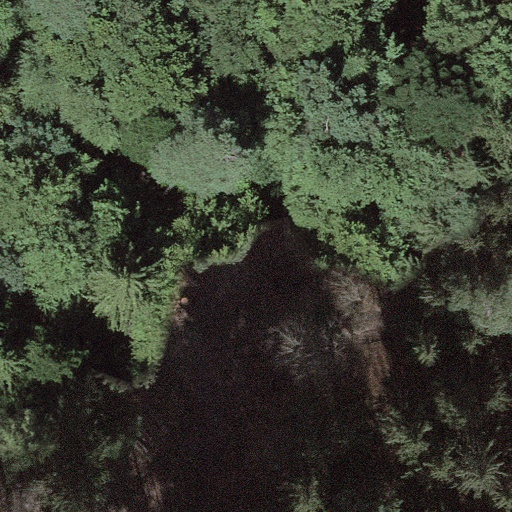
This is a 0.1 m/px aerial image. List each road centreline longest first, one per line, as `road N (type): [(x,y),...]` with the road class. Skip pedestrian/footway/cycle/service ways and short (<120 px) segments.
road 1 (track): [(256,356),(262,302),(244,261),(126,150),(0,66)]
road 2 (track): [(511,281),(344,337),(256,356)]
road 3 (track): [(0,298),(54,317),(256,356)]
road 4 (track): [(256,356),(189,472),(129,511)]
